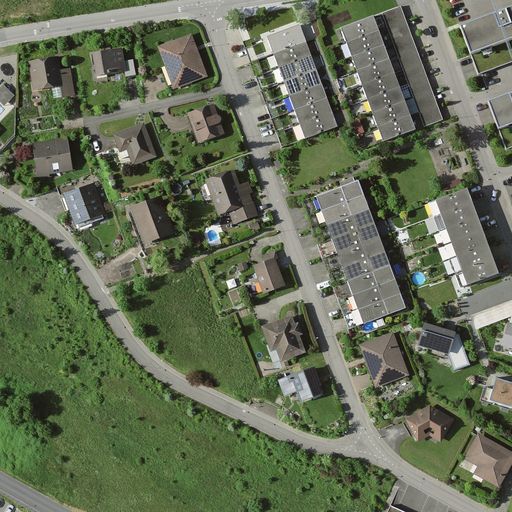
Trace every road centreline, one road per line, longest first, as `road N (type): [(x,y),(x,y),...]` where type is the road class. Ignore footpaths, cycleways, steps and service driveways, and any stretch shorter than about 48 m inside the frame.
road 1 (residential): [(370,446),(319,449),(161,375),(130,345),(58,237),(0,196)]
road 2 (residential): [(370,446),(237,87)]
road 3 (residential): [(511,238),(422,0)]
road 4 (residential): [(205,2),(0,38)]
road 5 (residential): [(77,121),(237,87)]
road 6 (residential): [(475,511),(370,446)]
